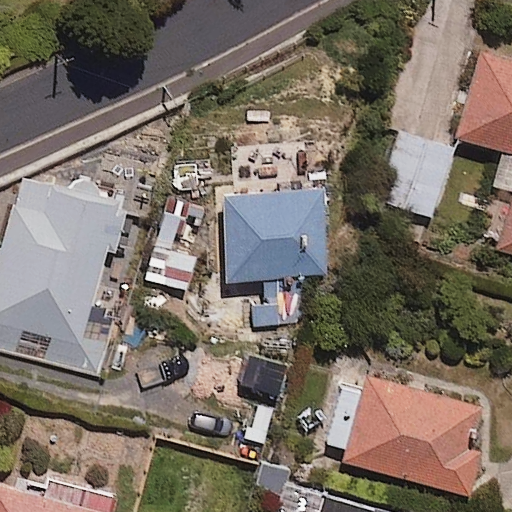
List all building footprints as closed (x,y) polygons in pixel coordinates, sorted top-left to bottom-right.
[(511,59),(481,51),(456,137),(511,153),(511,196),(496,250),(511,254),(511,59)] [(452,147),(397,132),(378,205),(433,219),(452,147)] [(126,206),(20,178),(0,255),(0,346),(99,372),(115,313),(90,306),(106,248),(114,250),(126,206)] [(325,275),(323,193),(224,195),(226,281),(249,280),(250,324),(302,323),(301,275),(325,275)] [(338,388),(322,444),(348,452),(346,460),(469,496),(482,451),(469,448),(481,408),(366,375),(361,394),(338,388)] [(46,493),(0,482),(0,511),(120,511),(123,500),(49,482),(46,493)] [(380,511),(283,484),(275,511),(380,511)]
